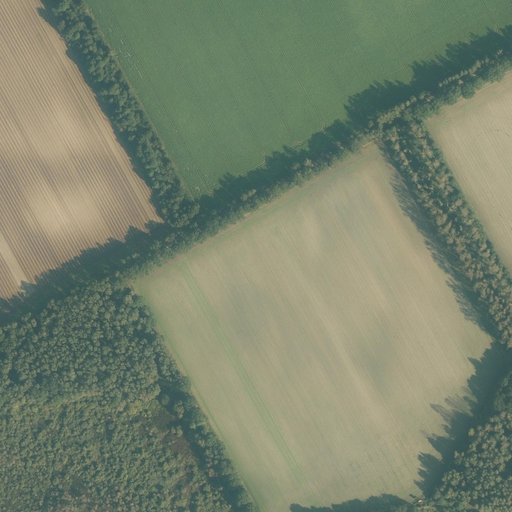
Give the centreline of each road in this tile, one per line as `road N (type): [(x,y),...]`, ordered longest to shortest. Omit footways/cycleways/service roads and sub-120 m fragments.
road 1 (track): [(354,140),(0,336)]
road 2 (track): [(511,53),(354,140)]
